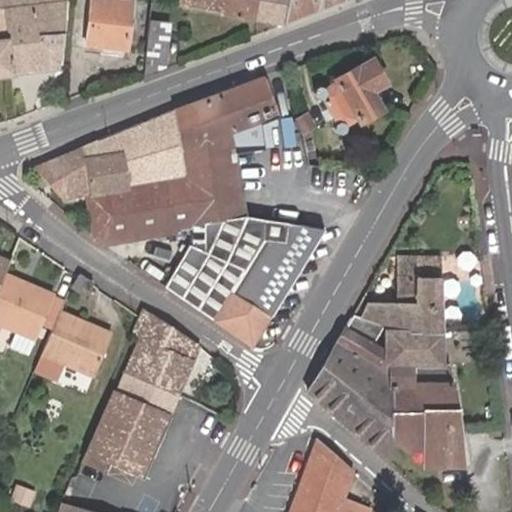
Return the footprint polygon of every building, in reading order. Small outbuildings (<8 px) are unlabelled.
[(0,0),(0,36),(11,37),(14,72),(58,66),(64,0),(0,0)] [(92,0),(87,43),(126,48),(131,0),(130,0),(92,0)] [(225,10),(226,0),(181,0),(180,5),(225,10)] [(262,0),(226,0),(225,10),(224,16),(259,21),(262,0)] [(290,23),(293,0),(262,0),(259,21),(278,24),(284,25),(290,23)] [(293,0),(290,23),(344,1),(344,0),(293,0)] [(153,6),(148,39),(166,42),(171,9),(153,6)] [(0,74),(14,72),(11,37),(0,36),(0,74)] [(148,39),(143,74),(163,66),(166,42),(148,39)] [(370,55),(330,79),(332,84),(325,88),(321,87),(318,87),(315,89),(313,91),(312,95),(313,98),(315,100),(318,102),(321,103),(325,102),(336,122),(334,124),(334,127),(335,131),(338,133),(341,134),(344,134),(347,132),(349,129),(349,126),(348,122),(353,120),(357,126),(383,110),(373,93),(387,85),(370,55)] [(171,110),(86,145),(90,194),(86,195),(86,196),(85,196),(93,237),(104,245),(178,229),(204,224),(245,216),(286,223),(281,193),(273,194),(263,140),(271,138),(268,120),(277,116),(263,76),(171,110)] [(312,131),(317,128),(308,113),(298,118),(307,134),(314,148),(319,146),(312,131)] [(90,194),(86,145),(34,167),(63,201),(85,196),(86,196),(86,195),(90,194)] [(250,344),(253,345),(320,230),(286,223),(245,216),(204,224),(203,251),(188,246),(163,285),(250,344)] [(188,246),(203,251),(204,224),(178,229),(178,234),(188,246)] [(366,305),(362,318),(384,326),(384,328),(441,332),(438,257),(398,256),(396,310),(366,305)] [(0,285),(5,274),(10,262),(0,257),(0,285)] [(62,313),(67,300),(54,294),(5,274),(0,285),(0,323),(36,338),(44,319),(57,324),(62,313)] [(79,274),(78,276),(71,285),(73,287),(86,296),(92,285),(94,282),(79,274)] [(142,307),(138,316),(131,333),(137,335),(123,368),(153,381),(153,382),(178,393),(199,345),(142,307)] [(113,335),(62,313),(57,324),(45,352),(96,375),(113,335)] [(362,318),(350,313),(334,341),(386,374),(389,439),(406,450),(421,450),(423,466),(462,465),(452,366),(443,366),(441,332),(384,328),(384,326),(362,318)] [(36,338),(0,323),(0,340),(30,354),(36,338)] [(386,374),(334,341),(306,390),(386,459),(390,455),(389,439),(386,374)] [(67,362),(45,352),(37,370),(59,380),(67,362)] [(153,381),(123,368),(83,461),(104,470),(107,461),(143,476),(178,393),(153,382),(153,381)] [(352,470),(318,439),(289,511),(367,511),(369,508),(342,498),(352,470)] [(30,508),(37,493),(16,485),(11,500),(30,508)] [(93,511),(61,503),(58,511),(93,511)]
